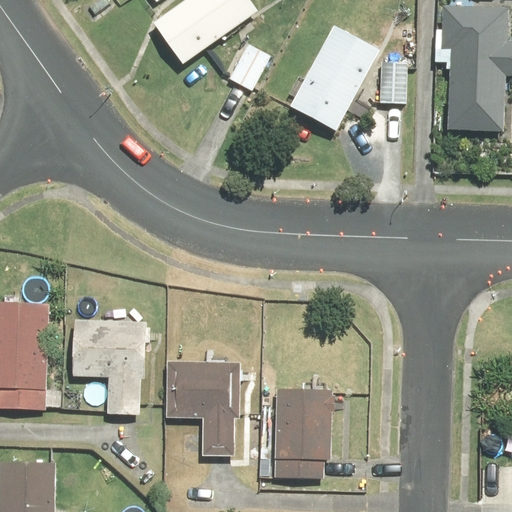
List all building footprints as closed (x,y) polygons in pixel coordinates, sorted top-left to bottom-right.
[(262,14),(252,0),(189,0),(156,23),(187,66),(262,14)] [(511,41),(510,41),(511,9),(447,7),(445,50),(455,50),(452,132),(507,133),(509,77),(511,77),(511,41)] [(342,132),(383,52),(337,28),(295,108),(342,132)] [(279,58),(256,47),(237,84),(259,96),(279,58)] [(417,64),(385,63),(383,103),(415,104),(417,64)] [(0,408),(48,410),(52,304),(0,302),(0,408)] [(151,322),(78,320),(77,375),(111,376),(110,413),(142,414),(143,377),(150,377),(151,322)] [(243,362),(170,360),(169,417),(206,418),(205,457),(237,457),(237,419),(242,419),(243,362)] [(336,388),(279,388),(278,476),(327,476),(327,459),(336,459),(336,388)] [(58,511),(59,462),(2,461),(0,511),(58,511)]
